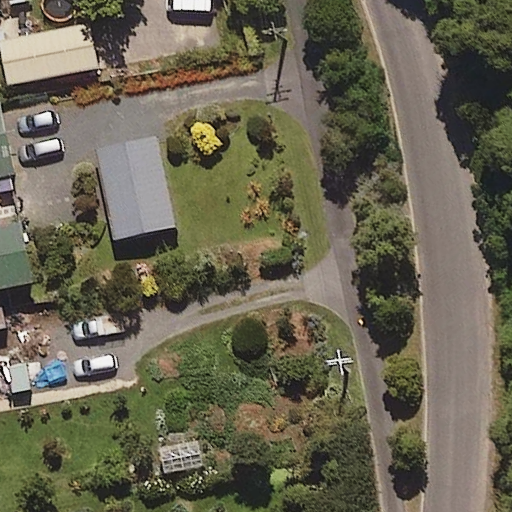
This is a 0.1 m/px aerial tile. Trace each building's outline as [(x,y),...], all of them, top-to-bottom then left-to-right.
[(97,68),(90,24),(0,40),(8,83),(97,68)] [(0,176),(12,174),(0,102),(0,176)] [(175,227),(158,139),(97,151),(114,239),(175,227)] [(0,196),(0,287),(31,281),(14,193),(0,196)] [(201,467),(197,441),(159,447),(164,473),(201,467)] [(328,511),(329,495),(304,493),(302,511),(328,511)]
